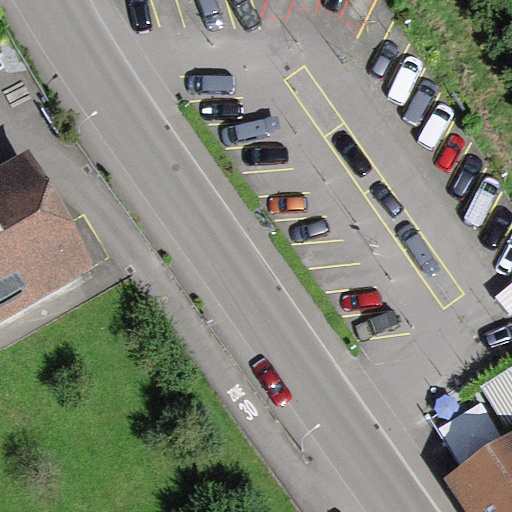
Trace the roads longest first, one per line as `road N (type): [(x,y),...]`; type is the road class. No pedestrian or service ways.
road 1 (tertiary): [(53,0),(196,243),(376,491)]
road 2 (unclassified): [(376,491),(306,489),(67,151),(0,132)]
